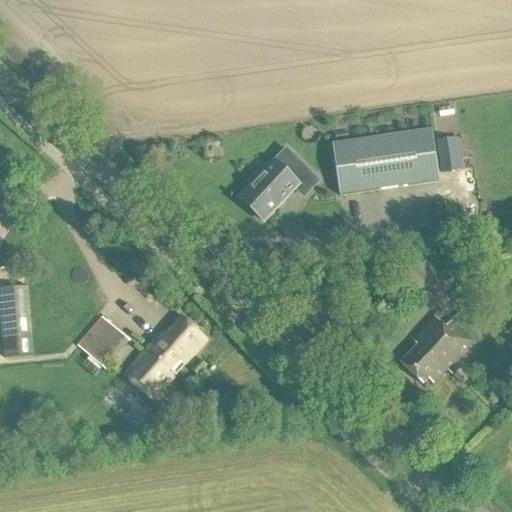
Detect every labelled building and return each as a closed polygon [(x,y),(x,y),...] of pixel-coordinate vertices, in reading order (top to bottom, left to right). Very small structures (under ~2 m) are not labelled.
[(432,133),(332,148),(339,198),(439,183),(432,133)] [(463,172),(458,141),(437,144),(442,175),(463,172)] [(275,165),(240,202),(262,223),(309,173),(298,163),(286,176),(275,165)] [(27,289),(0,291),(0,308),(3,343),(31,341),(27,289)] [(397,366),(419,386),(424,381),(429,386),(469,342),(448,323),(442,329),(431,320),(410,344),(414,348),(397,366)] [(121,376),(149,402),(202,343),(179,321),(157,346),(153,342),(121,376)] [(83,352),(102,369),(126,341),(107,324),(83,352)] [(191,371),(197,377),(206,368),(199,362),(191,371)] [(452,378),(461,387),(469,379),(460,371),(452,378)]
